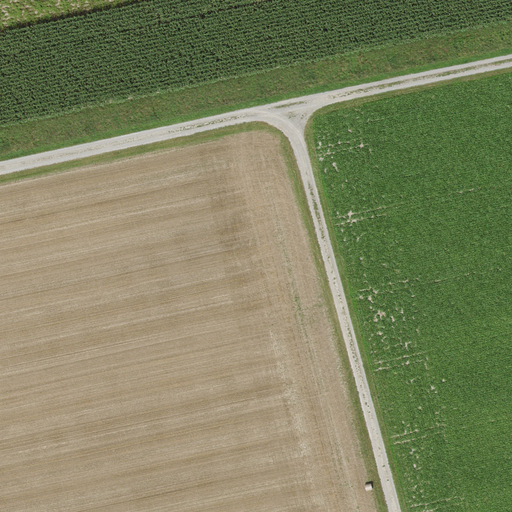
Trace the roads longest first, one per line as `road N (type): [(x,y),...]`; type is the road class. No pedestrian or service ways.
road 1 (track): [(0,172),(511,63)]
road 2 (track): [(293,110),(401,511)]
